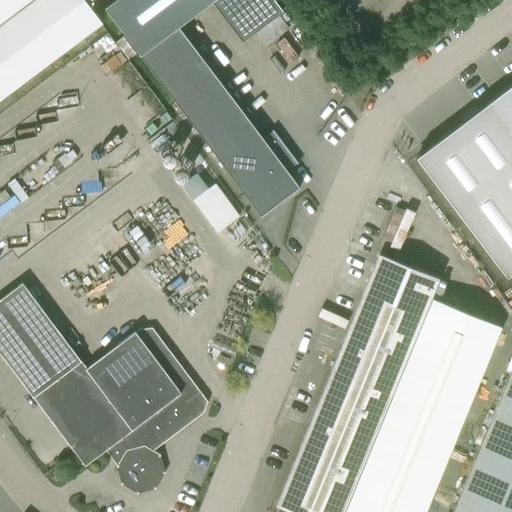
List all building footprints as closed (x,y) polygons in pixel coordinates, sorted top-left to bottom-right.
[(0,0),(0,97),(102,21),(85,0),(0,0)] [(110,0),(103,5),(165,85),(262,214),(299,186),(239,105),(247,99),(210,50),(203,56),(178,24),(209,0),(110,0)] [(505,274),(511,268),(511,82),(487,101),(416,158),(505,274)] [(239,215),(214,178),(205,184),(196,170),(180,181),(215,231),(239,215)] [(297,511),(343,511),(430,295),(438,277),(380,252),(278,504),(297,511)] [(86,365),(21,281),(0,297),(0,351),(86,464),(106,449),(117,465),(121,483),(139,493),(157,488),(165,472),(161,452),(151,448),(155,440),(162,444),(204,412),(209,401),(151,326),(139,327),(135,330),(134,328),(86,365)] [(425,511),(502,325),(430,295),(343,511),(425,511)] [(511,511),(511,367),(453,511),(511,511)]
